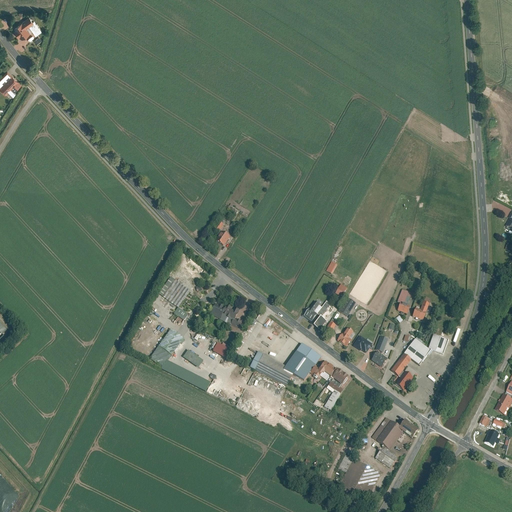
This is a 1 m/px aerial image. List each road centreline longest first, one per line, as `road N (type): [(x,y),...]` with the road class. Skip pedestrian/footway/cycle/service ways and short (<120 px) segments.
road 1 (tertiary): [(0,36),(194,247),(381,388)]
road 2 (tertiary): [(467,0),(485,241),(481,295)]
road 3 (tertiary): [(481,295),(428,424)]
